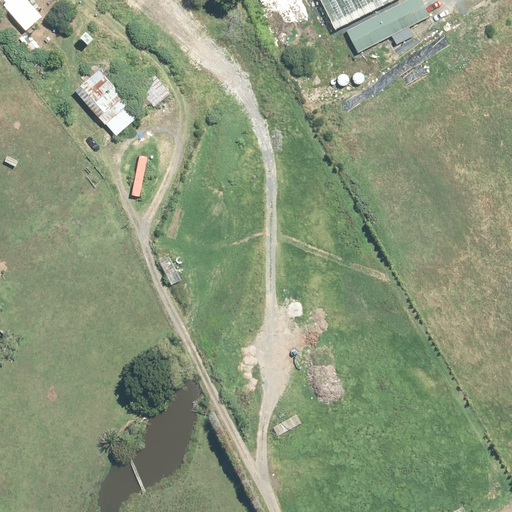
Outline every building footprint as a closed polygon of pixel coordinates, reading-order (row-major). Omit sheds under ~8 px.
[(42,18),(26,0),(0,0),(0,6),(24,33),(42,18)] [(316,0),(333,32),(395,0),(316,0)] [(407,0),(344,32),(355,54),(429,17),(420,0),(407,0)] [(84,47),(91,38),(83,31),(76,39),(84,47)] [(104,125),(114,136),(150,104),(160,115),(165,111),(158,103),(170,93),(153,73),(137,88),(140,92),(127,103),(97,70),(72,93),(102,127),(104,125)] [(147,157),(138,155),(129,196),(137,198),(143,175),(147,176),(149,166),(145,165),(147,157)] [(168,257),(158,262),(169,286),(180,281),(168,257)] [(272,429),(277,437),(300,424),(296,416),(272,429)]
